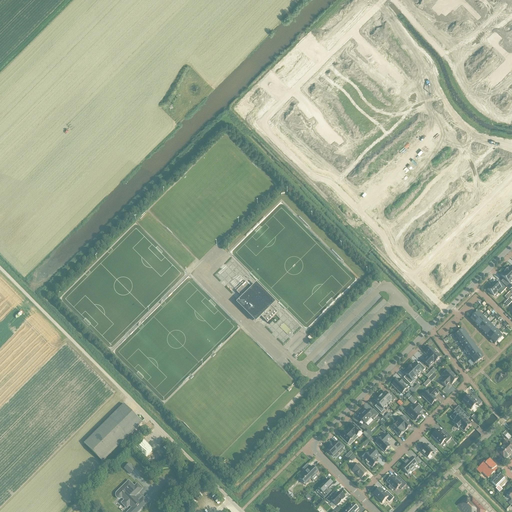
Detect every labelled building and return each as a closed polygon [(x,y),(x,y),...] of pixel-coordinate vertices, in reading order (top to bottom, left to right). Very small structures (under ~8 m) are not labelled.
[(351,0),(349,3),(358,11),(361,8),(360,8),(362,6),(361,4),(363,2),(360,0),(351,0)] [(378,25),(374,29),(380,36),(391,25),(385,18),(381,21),(377,25),(378,25)] [(328,26),(324,29),(331,36),(334,32),(332,31),(331,29),(330,28),(328,26)] [(324,29),(321,32),(328,39),(331,36),(324,29)] [(321,32),(318,35),(325,42),(328,39),(321,32)] [(318,35),(315,39),(321,45),(325,42),(318,35)] [(414,50),(406,58),(412,64),(420,56),(414,50)] [(343,59),(336,67),(339,70),(346,62),(343,59)] [(468,60),(464,64),(466,66),(464,67),(469,72),(471,71),(473,73),(477,69),(468,60)] [(346,62),(339,70),(342,73),(350,66),(346,62)] [(423,62),(412,73),(417,78),(429,67),(423,62)] [(350,66),(342,73),(345,76),(346,75),(353,69),(350,66)] [(353,69),(346,75),(350,78),(357,71),(354,68),(353,69)] [(357,71),(350,78),(353,82),(360,74),(357,71)] [(360,74),(353,82),(356,85),(364,78),(360,74)] [(369,82),(361,90),(367,95),(366,96),(367,96),(377,86),(372,80),(369,83),(369,82)] [(377,86),(367,96),(373,103),(381,95),(380,94),(383,91),(377,86)] [(255,87),(234,108),(250,124),(260,113),(257,110),(268,99),(255,87)] [(511,92),(509,89),(503,96),(511,105),(511,104),(511,92)] [(390,96),(380,105),(385,110),(388,107),(390,109),(396,102),(390,96)] [(498,98),(491,105),(495,110),(496,109),(499,111),(502,114),(507,109),(504,106),(505,105),(498,98)] [(429,112),(427,114),(433,120),(435,117),(434,116),(437,114),(438,115),(441,111),(440,110),(443,108),(436,101),(433,104),(430,106),(431,107),(428,110),(429,112)] [(412,112),(407,117),(414,125),(419,120),(418,119),(422,115),(418,111),(414,115),(412,112)] [(446,152),(453,160),(457,157),(458,157),(461,154),(458,151),(457,151),(452,147),(446,152)] [(446,152),(439,159),(446,166),(453,160),(446,152)] [(494,153),(488,159),(497,168),(503,159),(494,153)] [(432,160),(425,167),(435,177),(441,170),(432,160)] [(356,166),(353,169),(360,176),(363,173),(356,166)] [(353,169),(350,173),(356,179),(360,176),(353,169)] [(350,173),(347,176),(353,182),(356,179),(350,173)] [(347,176),(343,179),(350,186),(353,182),(347,176)] [(466,176),(462,179),(469,186),(472,182),(466,176)] [(462,179),(459,182),(466,189),(469,186),(462,179)] [(459,182),(456,186),(463,192),(466,189),(459,182)] [(416,185),(413,188),(419,195),(423,192),(416,185)] [(456,186),(452,189),(459,196),(463,192),(456,186)] [(413,188),(409,191),(416,198),(419,195),(413,188)] [(452,189),(449,192),(456,199),(459,196),(452,189)] [(409,191),(406,195),(413,202),(416,198),(409,191)] [(406,195),(403,198),(410,205),(413,202),(406,195)] [(403,198),(399,201),(406,208),(410,205),(403,198)] [(496,221),(490,227),(497,234),(503,228),(496,221)] [(490,227),(484,232),(491,240),(497,234),(490,227)] [(511,287),(511,286),(510,285),(511,282),(511,277),(506,271),(504,274),(501,276),(506,281),(504,284),(510,290),(511,287)] [(256,323),(261,317),(267,323),(278,313),(269,304),(273,300),(260,287),(256,291),(247,282),(236,292),(242,298),(236,304),(256,323)] [(502,288),(496,282),(488,290),(494,296),(502,288)] [(472,316),(473,317),(470,320),(474,324),(482,317),(478,313),(475,315),(474,314),(472,316)] [(482,317),(474,324),(478,328),(486,321),(482,317)] [(490,325),(486,321),(478,328),(482,333),(490,325)] [(482,333),(486,337),(495,328),(494,329),(490,325),(482,333)] [(486,337),(490,341),(499,332),(495,328),(486,337)] [(463,330),(455,336),(458,341),(467,335),(463,330)] [(499,332),(490,341),(494,345),(495,345),(502,337),(498,333),(499,332)] [(458,341),(461,345),(470,339),(467,335),(458,341)] [(473,344),(470,339),(461,345),(465,350),(464,351),(473,344)] [(477,348),(473,344),(464,351),(467,355),(477,348)] [(430,347),(424,353),(428,357),(424,362),(429,367),(431,366),(434,363),(441,357),(437,354),(438,353),(435,350),(434,351),(430,347)] [(471,359),(480,353),(477,348),(467,355),(467,356),(468,355),(471,359)] [(474,365),(484,358),(480,353),(471,359),(470,360),(474,365)] [(420,364),(417,367),(416,366),(414,364),(409,369),(418,377),(425,370),(420,364)] [(407,377),(405,379),(410,385),(418,377),(409,369),(404,374),(406,376),(407,377)] [(450,383),(452,385),(457,379),(449,370),(443,376),(445,379),(441,383),(445,387),(450,383)] [(392,386),(401,395),(407,389),(404,386),(404,385),(399,380),(398,380),(392,386)] [(439,394),(434,389),(430,392),(428,391),(422,397),(431,406),(437,400),(435,398),(439,394)] [(380,397),(380,398),(387,405),(389,407),(390,406),(388,404),(392,400),(393,401),(395,399),(391,395),(389,397),(385,393),(382,396),(380,397)] [(468,396),(463,402),(471,410),(476,405),(479,407),(482,403),(474,395),(471,398),(468,396)] [(411,397),(408,400),(414,406),(417,403),(411,397)] [(378,404),(375,407),(381,413),(384,411),(383,410),(387,405),(380,398),(379,399),(376,402),(378,404)] [(102,462),(127,437),(141,422),(123,405),(84,444),(102,462)] [(418,414),(422,411),(416,406),(408,415),(415,422),(421,417),(418,414)] [(458,429),(460,427),(464,432),(471,425),(464,417),(467,414),(459,406),(455,410),(460,415),(454,421),(457,424),(455,425),(458,429)] [(362,416),(363,416),(360,419),(365,425),(372,418),(374,420),(379,415),(374,410),(371,413),(368,410),(365,413),(364,413),(363,415),(362,416)] [(399,422),(397,424),(405,432),(411,426),(407,423),(409,421),(405,417),(403,418),(402,419),(400,417),(397,420),(399,422)] [(391,430),(389,432),(393,436),(395,434),(399,438),(405,432),(397,424),(391,430)] [(348,432),(356,440),(358,438),(357,436),(361,432),(353,425),(349,429),(350,430),(348,432)] [(441,433),(438,430),(432,436),(441,445),(444,441),(446,443),(452,438),(444,430),(444,431),(441,433)] [(354,442),(356,440),(348,432),(346,434),(345,433),(341,437),(348,444),(352,440),(354,442)] [(391,439),(386,434),(382,438),(381,438),(375,444),(384,452),(390,447),(387,443),(391,439)] [(511,446),(506,441),(503,444),(505,445),(498,453),(505,460),(511,452),(511,446)] [(345,447),(340,443),(338,445),(336,442),(333,445),(331,447),(327,451),(333,457),(341,448),(343,450),(345,447)] [(425,445),(419,450),(428,458),(433,453),(434,455),(437,452),(432,447),(430,450),(428,447),(425,445)] [(369,454),(363,460),(367,464),(367,465),(369,467),(370,467),(372,468),(378,462),(375,459),(379,455),(373,450),(369,454)] [(405,464),(404,464),(405,465),(402,468),(408,474),(411,471),(412,472),(415,469),(414,468),(420,463),(415,458),(412,461),(410,459),(408,462),(407,462),(405,464)] [(476,471),(480,474),(481,472),(488,479),(496,471),(494,469),(496,467),(490,460),(489,460),(488,459),(484,463),(479,467),(476,471)] [(129,464),(124,469),(130,475),(135,470),(129,464)] [(302,477),(308,483),(311,480),(313,482),(318,477),(316,475),(319,473),(313,467),(312,468),(308,464),(302,470),(306,474),(302,477)] [(367,473),(359,465),(353,470),(361,479),(367,473)] [(490,481),(492,483),(496,487),(497,488),(498,486),(501,488),(507,482),(500,475),(498,477),(496,475),(490,481)] [(392,476),(386,482),(390,486),(389,487),(392,491),(394,489),(396,491),(399,487),(401,490),(406,485),(399,478),(397,480),(396,479),(395,479),(392,476)] [(134,486),(129,480),(117,492),(116,493),(115,494),(115,495),(115,496),(116,498),(117,499),(119,499),(121,499),(122,499),(124,501),(121,503),(127,509),(130,507),(131,508),(127,511),(139,511),(149,503),(143,497),(139,500),(138,500),(141,497),(139,494),(136,497),(143,489),(137,483),(134,486)] [(328,480),(318,489),(323,494),(321,496),(324,499),(329,494),(327,491),(333,485),(328,480)] [(379,489),(373,495),(382,504),(388,498),(391,501),(394,498),(387,491),(384,494),(379,489)] [(333,493),(326,500),(329,503),(331,501),(337,506),(340,503),(343,501),(342,501),(345,498),(340,492),(336,496),(333,493)] [(467,499),(460,505),(463,508),(461,510),(463,511),(470,511),(473,510),(474,511),(485,511),(472,499),(471,500),(470,499),(468,500),(467,499)]
